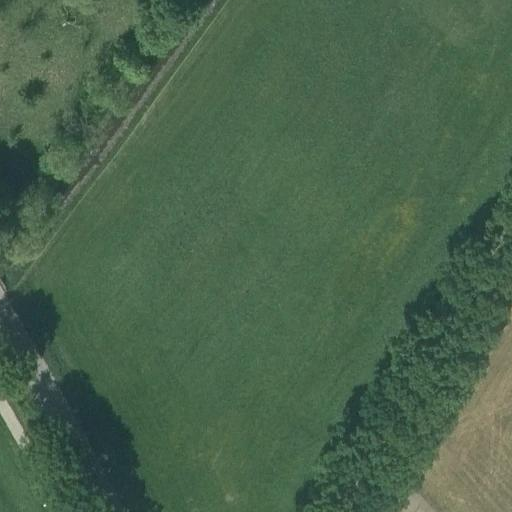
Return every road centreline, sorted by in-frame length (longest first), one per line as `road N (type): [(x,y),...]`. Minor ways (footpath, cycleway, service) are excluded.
road 1 (unclassified): [(333,511),(511,208)]
road 2 (tertiary): [(111,511),(0,313)]
